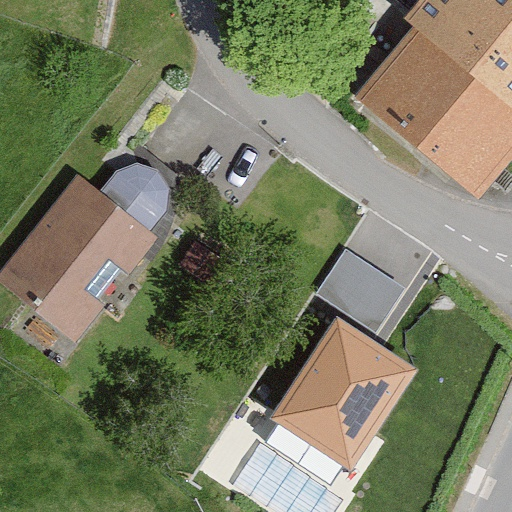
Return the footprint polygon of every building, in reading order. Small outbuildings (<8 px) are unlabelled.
[(511,0),(359,0),(407,35),(511,124),(511,0)] [(356,101),(472,207),(511,163),(511,124),(407,35),(356,101)] [(141,232),(157,218),(163,195),(152,175),(130,169),(109,180),(99,200),(141,232)] [(0,302),(69,353),(152,241),(141,232),(99,200),(75,180),(0,281),(0,302)] [(320,294),(382,328),(409,280),(347,246),(320,294)] [(411,364),(337,318),(276,413),(350,460),(411,364)]
